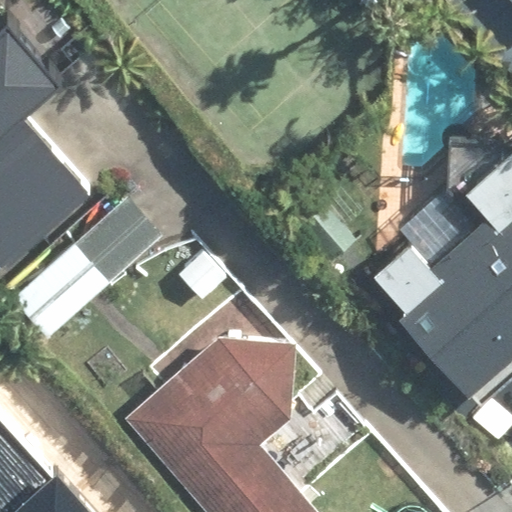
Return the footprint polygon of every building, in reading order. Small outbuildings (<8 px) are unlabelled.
[(0,242),(99,158),(34,83),(60,61),(8,0),(0,7),(0,242)] [(299,0),(133,0),(281,182),(381,101),(299,0)] [(511,0),(455,0),(511,62),(511,0)] [(488,208),(427,261),(404,234),(376,258),(471,369),(511,333),(511,132),(461,176),(488,208)] [(164,232),(130,195),(18,298),(52,336),(55,332),(71,350),(99,324),(83,307),(164,232)] [(219,326),(127,408),(215,511),(327,511),(259,431),(288,407),(297,332),(219,326)] [(0,511),(92,511),(0,410),(0,511)]
